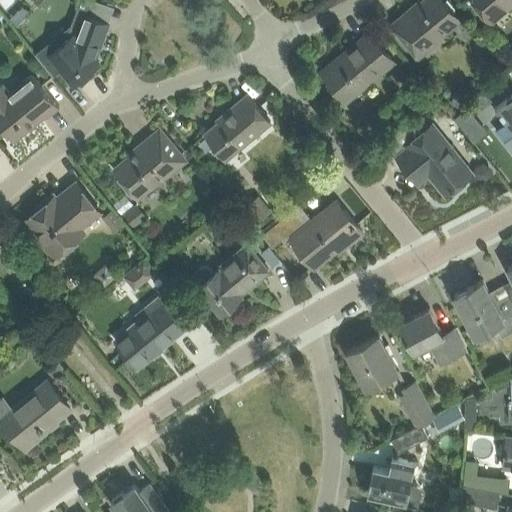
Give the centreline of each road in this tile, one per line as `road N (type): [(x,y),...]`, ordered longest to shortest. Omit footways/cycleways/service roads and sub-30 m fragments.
road 1 (residential): [(22,511),(153,413),(303,320)]
road 2 (residential): [(424,256),(266,57)]
road 3 (residential): [(323,511),(331,419),(303,320)]
road 4 (residential): [(0,194),(125,98)]
road 5 (residential): [(125,98),(266,57)]
road 6 (residential): [(303,320),(424,256)]
